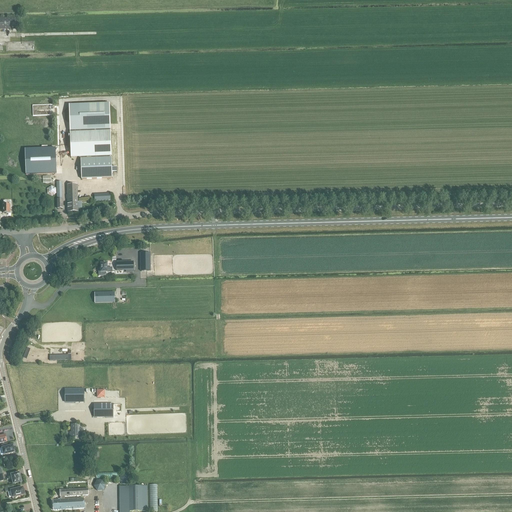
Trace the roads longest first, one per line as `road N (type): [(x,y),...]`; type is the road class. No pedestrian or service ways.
road 1 (unclassified): [(22,231),(138,214),(511,205)]
road 2 (secondary): [(511,217),(127,230)]
road 3 (track): [(175,511),(191,502),(511,494)]
road 4 (unclassified): [(37,511),(0,360)]
